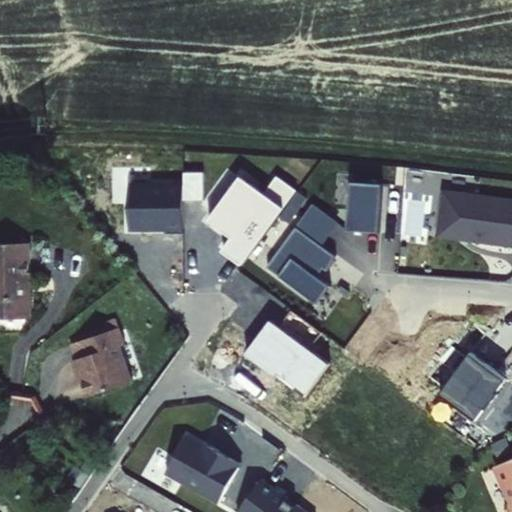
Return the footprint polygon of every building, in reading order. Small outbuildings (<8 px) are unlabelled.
[(194,187),(194,203),(214,203),(214,175),(194,175),(194,187)] [(234,255),(254,269),(296,213),(301,205),(307,198),(309,195),(289,181),(276,197),(253,180),(221,224),(244,241),(234,255)] [(348,229),(379,230),(381,185),(351,183),(348,229)] [(194,203),(194,187),(120,188),(120,231),(144,231),(146,229),(157,228),(157,236),(195,236),(194,203)] [(511,197),(443,188),(436,237),(511,247),(511,197)] [(307,198),(301,205),(309,211),(314,203),(307,198)] [(296,213),(303,218),(309,211),(301,205),(296,213)] [(314,206),(270,268),(317,302),(330,284),(318,276),(324,268),(326,269),(336,256),(322,246),(339,223),(314,206)] [(24,244),(0,243),(0,320),(6,320),(24,321),(24,244)] [(255,349),(312,395),(338,362),(319,346),(331,331),(302,307),(289,323),(281,333),(272,327),(255,349)] [(272,327),(281,333),(289,323),(281,316),(272,327)] [(135,344),(129,328),(87,345),(94,360),(85,364),(93,382),(101,401),(147,382),(131,346),(135,344)] [(445,392),(480,417),(489,405),(491,407),(502,390),(501,389),(509,377),(474,352),(445,392)] [(253,463),(225,448),(224,451),(215,446),(198,437),(178,474),(232,503),(253,463)] [(511,464),(499,470),(511,500),(511,464)] [(249,511),(313,511),(306,507),(305,508),(296,501),(297,500),(272,481),(249,511)]
